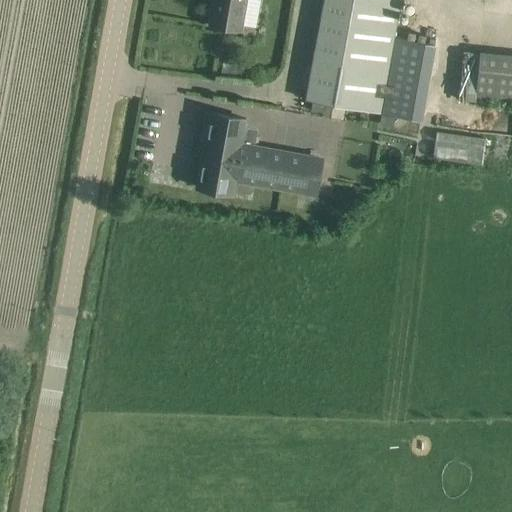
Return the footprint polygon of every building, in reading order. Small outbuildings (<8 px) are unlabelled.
[(241,31),(242,27),(254,29),(256,10),(245,9),(246,0),(213,0),(209,25),(241,31)] [(325,0),(307,100),(341,106),(338,115),(351,119),(354,108),(380,113),(386,84),(394,37),(401,0),(325,0)] [(511,104),(511,55),(480,53),(475,101),(511,104)] [(246,119),(211,113),(205,144),(201,143),(199,156),(203,157),(197,188),(235,194),(238,182),(315,196),(322,159),(242,144),(246,119)] [(382,113),(380,124),(393,127),(395,116),(382,113)] [(432,155),(482,164),(487,137),(437,128),(432,155)]
